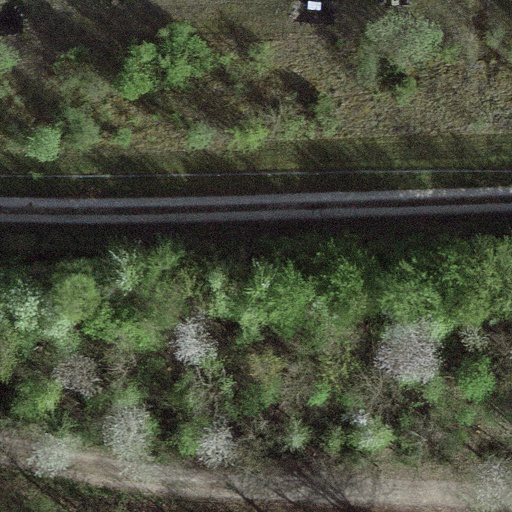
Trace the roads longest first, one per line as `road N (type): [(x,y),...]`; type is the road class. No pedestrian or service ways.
road 1 (track): [(0,450),(160,478),(511,497)]
road 2 (track): [(0,212),(511,203)]
